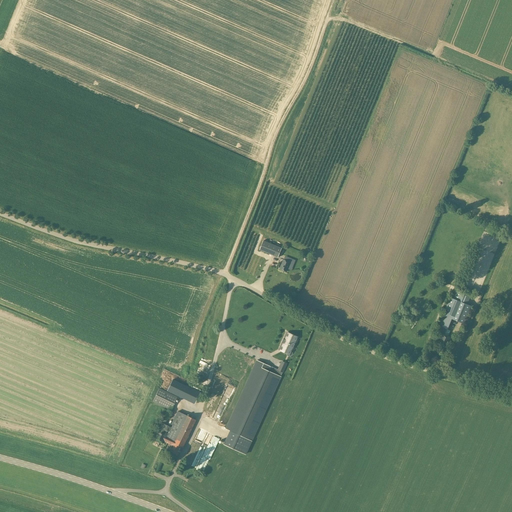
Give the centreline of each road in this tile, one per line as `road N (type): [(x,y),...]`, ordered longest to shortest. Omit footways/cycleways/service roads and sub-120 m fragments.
road 1 (unclassified): [(511,393),(367,350),(225,272),(73,239),(0,213)]
road 2 (track): [(225,272),(274,135),(329,16)]
road 3 (tertiary): [(166,511),(0,456)]
